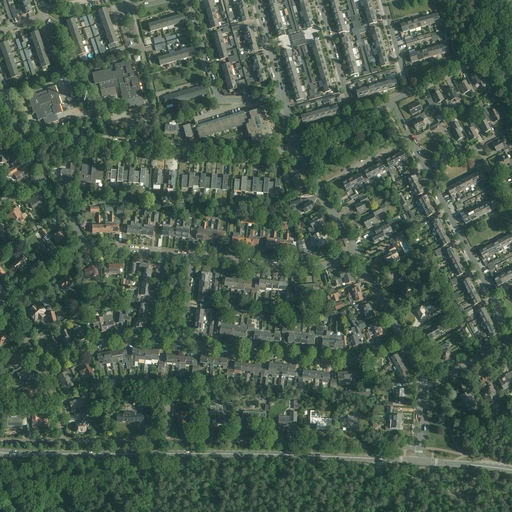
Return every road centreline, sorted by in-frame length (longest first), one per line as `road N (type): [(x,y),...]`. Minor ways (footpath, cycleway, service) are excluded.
road 1 (secondary): [(378,459),(0,453)]
road 2 (residential): [(419,447),(61,441)]
road 3 (residential): [(21,136),(265,153),(297,147)]
road 4 (residential): [(185,343),(343,359),(402,337)]
road 5 (residential): [(511,334),(412,141)]
road 6 (residential): [(283,97),(219,98),(190,0)]
road 7 (residential): [(354,248),(309,264),(192,254)]
road 8 (residential): [(356,116),(320,0)]
